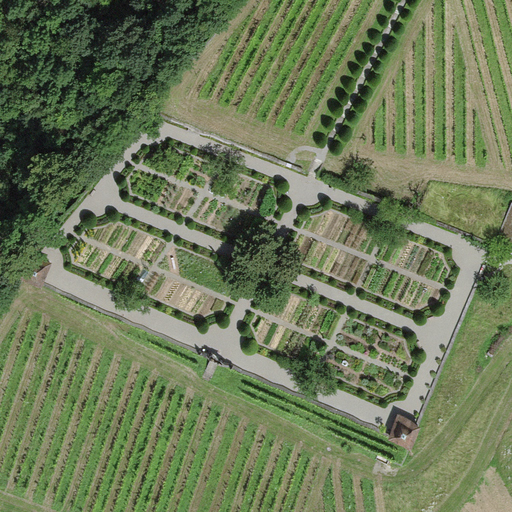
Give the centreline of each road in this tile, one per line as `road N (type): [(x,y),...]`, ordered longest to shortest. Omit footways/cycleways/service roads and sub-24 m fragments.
road 1 (track): [(511,357),(446,454),(412,476)]
road 2 (track): [(511,397),(478,468),(440,511)]
